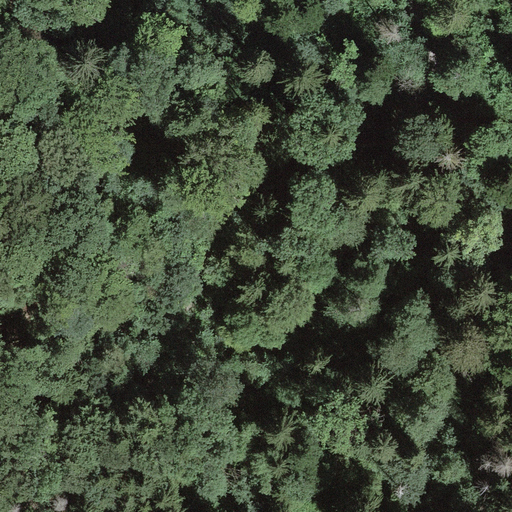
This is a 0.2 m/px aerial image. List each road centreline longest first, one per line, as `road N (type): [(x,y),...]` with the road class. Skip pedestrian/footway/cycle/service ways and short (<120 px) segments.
road 1 (track): [(231,511),(192,361),(194,283),(209,235),(226,206),(259,178),(459,105)]
road 2 (track): [(508,204),(471,448),(493,511)]
road 3 (track): [(508,204),(412,0)]
